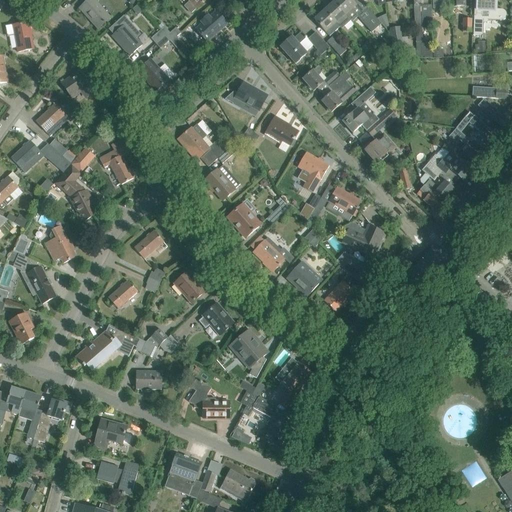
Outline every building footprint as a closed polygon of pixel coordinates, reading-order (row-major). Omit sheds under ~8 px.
[(98,29),(105,23),(110,18),(94,0),(90,0),(80,9),(98,29)] [(187,0),(189,2),(184,6),(191,14),(206,0),(187,0)] [(376,38),(386,30),(385,28),(377,19),(360,0),(336,0),(334,2),(351,21),(352,22),(358,17),(376,38)] [(432,28),(430,0),(413,0),(415,29),(432,28)] [(433,0),(434,9),(442,8),(441,0),(433,0)] [(497,10),(497,7),(497,0),(474,0),(473,35),(482,36),(483,23),(488,23),(487,20),(500,21),(502,21),(504,20),(505,19),(506,18),(506,17),(506,15),(506,14),(506,13),(505,12),(504,11),(503,10),(502,10),(501,10),(497,10)] [(341,29),(351,21),(334,2),(324,11),(340,28),(340,27),(341,29)] [(340,28),(324,11),(314,20),(329,36),(340,28)] [(216,12),(206,21),(203,18),(194,26),(197,29),(196,30),(207,42),(227,24),(216,12)] [(386,14),(377,19),(385,28),(389,27),(386,14)] [(471,33),(471,19),(463,19),(463,33),(471,33)] [(14,36),(15,42),(17,52),(34,49),(29,23),(12,26),(5,28),(7,38),(14,36)] [(161,30),(166,35),(170,40),(171,42),(176,37),(181,33),(176,28),(170,33),(162,24),(159,27),(161,30)] [(130,56),(137,49),(142,45),(125,26),(113,37),(130,56)] [(403,47),(400,27),(390,29),(393,48),(403,47)] [(151,39),(156,44),(166,35),(161,30),(151,39)] [(321,55),(330,48),(316,32),(308,40),(306,38),(307,38),(302,32),(294,39),(292,37),(281,48),(293,61),(297,57),(300,60),(307,54),(305,52),(313,46),(321,55)] [(166,35),(156,44),(160,49),(170,40),(166,35)] [(176,37),(171,42),(180,51),(184,47),(176,37)] [(327,43),(340,57),(346,51),(334,37),(327,43)] [(375,46),(369,40),(365,44),(365,45),(360,50),(365,55),(375,46)] [(415,49),(416,55),(416,58),(432,58),(432,43),(416,43),(416,49),(415,49)] [(416,55),(415,49),(393,51),(393,72),(399,72),(400,57),(416,55)] [(362,54),(359,50),(356,53),(356,54),(352,58),(354,60),(354,61),(352,59),(347,63),(349,66),(362,54)] [(169,80),(151,60),(138,71),(156,91),(169,80)] [(313,92),(321,85),(323,83),(317,76),(323,71),(319,66),(313,71),(303,80),(313,92)] [(86,97),(90,94),(98,88),(84,68),(62,84),(72,98),(81,91),(86,97)] [(339,77),(329,86),(334,92),(353,74),(349,69),(339,77)] [(334,72),(324,81),(329,86),(339,77),(334,72)] [(234,91),(225,99),(232,104),(240,108),(243,103),(247,105),(259,111),(267,97),(244,83),(238,93),(234,91)] [(508,90),(473,88),(472,97),(508,100),(508,90)] [(332,93),(329,95),(322,102),(331,112),(339,106),(341,104),(348,98),(343,93),(337,99),(332,93)] [(401,93),(402,113),(415,113),(415,93),(401,93)] [(353,133),(361,126),(366,131),(379,120),(374,115),(374,114),(373,113),(373,114),(370,117),(361,107),(364,104),(365,104),(364,103),(359,97),(351,105),(356,111),(353,113),(343,122),(342,121),(342,122),(353,134),(353,133)] [(55,105),(36,122),(43,129),(46,132),(50,137),(61,127),(57,122),(64,115),(62,112),(55,105)] [(511,127),(511,113),(507,109),(502,115),(494,109),(488,115),(484,111),(477,119),(489,130),(496,123),(507,133),(511,127)] [(379,120),(366,131),(372,137),(384,127),(396,117),(390,110),(379,120)] [(474,145),(479,149),(487,156),(497,144),(493,141),(497,137),(489,130),(477,119),(474,116),(470,112),(456,129),(461,132),(468,123),(483,135),(474,145)] [(270,127),(265,135),(281,144),(282,142),(289,146),(293,140),(294,141),(295,139),(294,138),(298,132),(275,118),(270,127)] [(93,131),(97,136),(107,127),(102,122),(93,131)] [(218,159),(233,146),(229,142),(224,146),(218,140),(209,148),(202,140),(205,136),(196,126),(192,129),(192,128),(186,133),(184,134),(185,135),(179,140),(197,160),(209,149),(214,154),(211,156),(215,161),(218,159)] [(241,140),(246,143),(253,133),(249,129),(241,140)] [(470,141),(461,132),(456,129),(447,139),(451,142),(456,137),(465,146),(470,141)] [(246,143),(251,147),(259,137),(253,133),(246,143)] [(382,162),(388,156),(386,154),(394,147),(383,134),(371,146),(368,143),(363,148),(376,163),(380,160),(382,162)] [(118,150),(109,154),(100,159),(104,168),(110,165),(121,185),(133,179),(118,150),(128,144),(125,139),(115,144),(118,150)] [(40,152),(37,149),(30,142),(12,159),(21,169),(40,152)] [(462,156),(468,161),(476,168),(483,159),(469,146),(463,153),(457,148),(456,149),(446,143),(442,148),(460,158),(462,156)] [(222,164),(230,157),(237,151),(233,146),(218,159),(222,164)] [(303,187),(314,194),(321,181),(329,166),(306,153),(299,148),(295,155),(302,160),(298,168),(310,175),(303,187)] [(63,157),(72,165),(78,157),(70,150),(68,153),(67,152),(63,157)] [(72,165),(81,173),(85,168),(93,159),(84,152),(78,157),(72,165)] [(431,161),(442,171),(445,174),(450,168),(464,181),(475,169),(449,153),(442,161),(435,155),(431,161)] [(72,165),(63,157),(55,166),(64,174),(72,165)] [(431,161),(422,171),(425,174),(430,178),(434,181),(438,176),(442,171),(431,161)] [(71,200),(78,213),(82,222),(99,214),(87,191),(75,181),(82,173),(81,173),(72,165),(64,174),(55,184),(71,199),(71,200)] [(398,171),(404,190),(410,188),(405,169),(398,171)] [(212,175),(205,181),(222,201),(230,195),(235,190),(240,184),(230,173),(229,174),(224,178),(218,171),(217,170),(212,175)] [(424,175),(420,179),(421,184),(423,185),(428,179),(430,178),(425,174),(424,175)] [(0,204),(3,201),(7,205),(13,199),(10,195),(18,188),(8,177),(0,185),(0,204)] [(428,179),(423,185),(424,186),(444,204),(456,191),(452,187),(451,186),(444,180),(443,180),(437,187),(428,179)] [(424,186),(417,195),(436,212),(444,204),(424,186)] [(361,201),(337,188),(327,206),(333,209),(335,206),(344,212),(341,217),(349,222),(356,209),(357,210),(358,209),(357,208),(361,201)] [(309,206),(314,209),(321,198),(316,195),(309,206)] [(290,207),(281,197),(276,202),(281,206),(276,211),(281,216),(290,207)] [(310,216),(316,220),(327,201),(321,198),(314,209),(310,216)] [(243,204),(227,218),(245,239),(261,225),(243,204)] [(7,220),(24,230),(30,221),(19,215),(17,219),(10,215),(7,220)] [(54,246),(48,249),(55,262),(61,259),(63,264),(76,257),(71,247),(73,246),(69,240),(68,241),(64,234),(60,226),(52,231),(50,236),(52,240),(54,246)] [(358,250),(357,251),(373,258),(376,250),(377,250),(379,245),(378,245),(384,233),(368,226),(363,237),(358,235),(359,234),(349,230),(348,231),(349,231),(344,244),(358,250)] [(305,238),(304,239),(310,244),(319,234),(313,229),(305,238)] [(497,231),(484,245),(492,253),(505,239),(497,231)] [(135,249),(144,259),(163,243),(154,232),(135,249)] [(319,234),(310,244),(314,248),(324,239),(319,234)] [(21,235),(13,252),(24,257),(30,243),(25,241),(26,237),(21,235)] [(260,246),(253,253),(273,272),(280,265),(285,260),(279,254),(282,251),(268,238),(265,241),(260,246)] [(40,267),(39,268),(37,265),(38,263),(24,257),(13,252),(12,252),(9,258),(16,261),(14,266),(22,270),(23,268),(27,270),(29,274),(27,274),(32,285),(28,287),(33,296),(37,294),(42,305),(56,298),(40,267)] [(348,255),(345,252),(336,263),(343,268),(347,263),(357,271),(363,265),(349,254),(348,255)] [(294,271),(287,279),(307,297),(314,290),(318,284),(317,283),(311,278),(315,273),(303,262),(299,266),(294,271)] [(343,268),(346,270),(353,277),(357,271),(347,263),(343,268)] [(151,273),(149,279),(159,284),(164,273),(156,269),(154,274),(151,273)] [(190,304),(194,301),(205,291),(189,272),(178,281),(174,285),(190,304)] [(159,284),(149,279),(146,284),(147,284),(145,289),(155,293),(159,284)] [(109,299),(115,306),(118,309),(137,292),(128,282),(109,299)] [(354,293),(342,282),(324,302),(336,313),(354,293)] [(0,301),(5,303),(9,292),(0,289),(0,301)] [(220,336),(233,324),(217,304),(203,316),(204,317),(199,321),(205,329),(210,325),(220,336)] [(34,328),(29,320),(26,314),(9,322),(21,345),(34,338),(30,330),(34,328)] [(142,340),(140,339),(140,340),(157,348),(158,348),(159,346),(169,337),(159,329),(151,336),(148,334),(142,340)] [(136,348),(140,340),(120,331),(116,339),(117,339),(113,342),(105,333),(93,344),(92,342),(86,347),(87,349),(76,358),(84,367),(86,365),(88,367),(87,368),(91,372),(101,364),(100,363),(108,357),(103,351),(108,346),(116,349),(115,351),(129,357),(133,346),(136,348)] [(248,331),(230,346),(250,369),(250,368),(252,370),(249,375),(256,379),(266,360),(263,357),(268,353),(261,345),(255,339),(248,331)] [(159,346),(164,350),(171,354),(171,353),(179,346),(170,337),(171,336),(170,336),(169,337),(159,346)] [(140,340),(136,348),(135,351),(152,358),(157,348),(140,340)] [(298,364),(292,359),(286,366),(292,372),(281,385),(289,391),(284,397),(283,397),(278,403),(288,411),(298,398),(295,395),(312,375),(298,364)] [(161,390),(162,376),(162,372),(136,372),(136,390),(161,390)] [(230,419),(230,409),(230,402),(216,402),(216,399),(207,399),(207,395),(211,389),(209,387),(209,384),(205,384),(198,379),(192,388),(196,391),(189,402),(194,406),(194,409),(198,409),(203,412),(203,419),(230,419)] [(252,395),(258,398),(264,387),(258,384),(252,395)] [(13,388),(12,387),(7,404),(1,402),(0,405),(0,424),(2,425),(7,407),(13,408),(11,413),(19,416),(26,393),(12,389),(13,388)] [(241,403),(246,406),(252,395),(247,392),(241,403)] [(42,412),(37,410),(41,397),(40,396),(40,397),(26,393),(19,416),(18,417),(32,421),(28,433),(35,435),(42,412)] [(292,429),(284,422),(275,415),(279,409),(258,398),(252,395),(246,406),(242,414),(248,417),(253,408),(272,419),(258,436),(275,450),(292,429)] [(42,412),(35,435),(31,448),(35,449),(38,441),(44,443),(52,418),(62,421),(65,412),(68,414),(71,404),(59,400),(58,403),(53,401),(53,400),(52,400),(48,414),(42,412)] [(125,432),(126,429),(101,422),(94,448),(105,451),(108,441),(122,445),(123,442),(128,444),(130,443),(132,436),(131,434),(125,432)] [(237,428),(231,438),(239,441),(243,434),(244,432),(237,428)] [(372,431),(363,452),(373,456),(382,435),(372,431)] [(7,462),(21,467),(24,460),(9,454),(7,462)] [(173,464),(169,476),(178,479),(173,491),(197,500),(197,499),(197,498),(199,493),(200,491),(201,490),(203,484),(195,481),(201,464),(177,455),(173,464)] [(477,461),(461,469),(470,487),(486,479),(477,461)] [(118,492),(127,495),(131,496),(139,466),(126,462),(123,474),(117,472),(118,467),(101,462),(96,480),(113,484),(114,482),(120,483),(118,492)] [(47,471),(36,467),(34,475),(44,478),(47,471)] [(222,486),(220,489),(231,496),(234,492),(239,494),(247,499),(248,499),(256,484),(255,483),(255,481),(251,479),(248,480),(230,470),(225,479),(222,486)] [(511,470),(495,481),(511,508),(511,470)] [(24,472),(20,480),(35,486),(38,478),(24,472)] [(203,484),(201,490),(209,493),(213,484),(216,475),(207,472),(203,484)] [(24,501),(30,504),(35,492),(28,489),(24,501)] [(199,493),(197,498),(218,507),(222,500),(201,490),(200,491),(199,493)]
